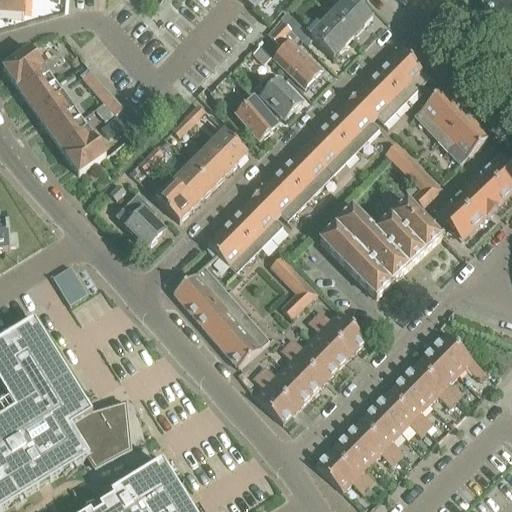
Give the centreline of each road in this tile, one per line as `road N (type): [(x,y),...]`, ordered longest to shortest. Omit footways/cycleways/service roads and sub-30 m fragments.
road 1 (residential): [(407,23),(140,301)]
road 2 (residential): [(470,279),(286,468)]
road 3 (unclassified): [(286,468),(140,301)]
road 4 (unclassified): [(0,141),(140,301)]
road 5 (residential): [(407,23),(511,141)]
